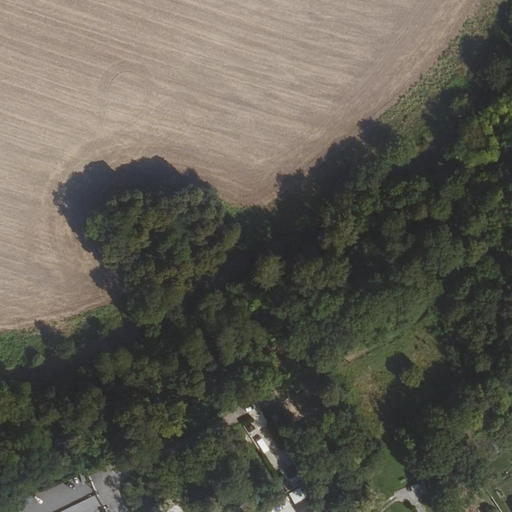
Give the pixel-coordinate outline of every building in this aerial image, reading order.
[(285,472),(291,482),(299,477),(293,467),(285,472)] [(471,478),(468,476),(472,473),(467,467),(458,474),(463,480),(465,479),(470,485),(476,480),(473,476),(471,478)] [(285,484),(289,490),(293,488),(289,481),(285,484)] [(409,486),(413,497),(427,492),(423,481),(409,486)] [(293,501),(305,497),(301,487),(290,492),(293,501)] [(71,507),(73,511),(90,511),(102,506),(96,494),(71,507)]
